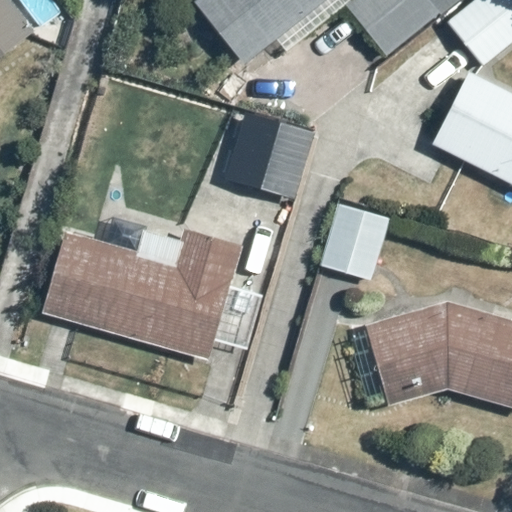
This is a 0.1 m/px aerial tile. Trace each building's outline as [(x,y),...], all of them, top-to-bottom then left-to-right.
[(0,0),(0,63),(40,32),(13,0),(0,0)] [(230,0),(274,57),(340,5),(383,60),(444,13),(433,0),(230,0)] [(511,0),(470,0),(445,25),(484,68),(511,41),(511,0)] [(511,92),(467,70),(429,147),(511,188),(511,92)] [(245,109),(224,179),(295,203),(319,133),(245,109)] [(341,200),(321,267),(370,283),(391,215),(341,200)] [(63,236),(41,314),(208,361),(213,344),(249,354),(265,294),(229,284),(241,243),(186,227),(184,233),(143,221),(133,256),(63,236)] [(511,323),(451,305),(366,329),(389,413),(448,397),(511,410),(511,323)]
